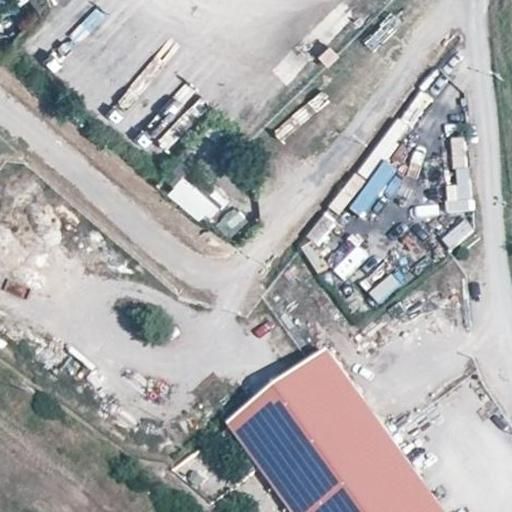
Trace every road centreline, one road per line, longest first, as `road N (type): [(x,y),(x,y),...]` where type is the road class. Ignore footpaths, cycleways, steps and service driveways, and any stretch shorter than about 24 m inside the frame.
road 1 (track): [(468,0),(285,228),(235,268),(204,263),(164,234),(0,96)]
road 2 (residential): [(511,347),(502,319),(476,0)]
